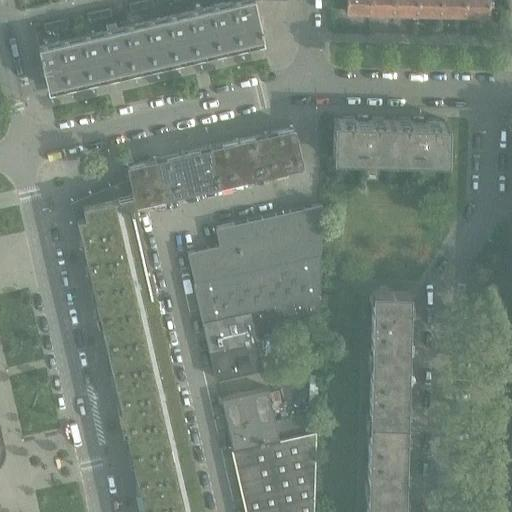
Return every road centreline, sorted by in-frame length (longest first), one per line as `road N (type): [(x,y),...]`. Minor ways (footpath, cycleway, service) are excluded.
road 1 (residential): [(229,511),(157,218),(310,183),(310,84)]
road 2 (residential): [(435,511),(439,297),(484,206),(481,88)]
road 3 (residential): [(100,511),(25,149)]
road 4 (residential): [(25,149),(310,84)]
road 5 (residential): [(310,84),(481,88)]
